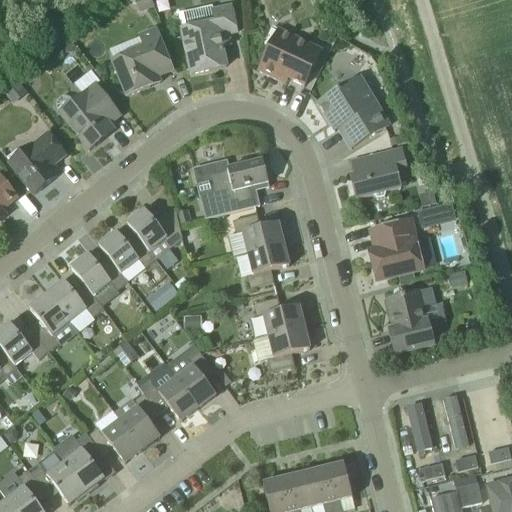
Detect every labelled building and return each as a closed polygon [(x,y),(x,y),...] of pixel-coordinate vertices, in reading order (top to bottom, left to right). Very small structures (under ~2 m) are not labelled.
[(154,8),(151,0),(135,0),(141,13),(154,8)] [(220,38),(237,35),(231,8),(213,12),(212,7),(177,15),(181,32),(182,32),(191,76),(227,69),(220,38)] [(322,53),(279,32),(273,29),(265,45),(271,48),(259,73),(277,82),(280,77),(305,89),(322,53)] [(158,79),(173,73),(156,33),(140,39),(145,50),(113,63),(127,99),(161,85),(158,79)] [(77,51),(70,43),(62,50),(66,54),(72,55),(77,51)] [(18,84),(4,95),(13,106),(27,95),(18,84)] [(368,112),(351,86),(318,106),(335,134),(339,131),(351,151),(390,128),(377,107),(368,112)] [(96,87),(74,105),(71,101),(67,99),(63,99),(57,103),(57,107),(57,112),(60,116),(90,153),(115,134),(109,127),(120,118),(96,87)] [(10,165),(35,197),(56,180),(49,171),(65,158),(49,137),(33,150),(31,149),(10,165)] [(372,174),(351,179),(357,203),(374,198),(377,202),(385,200),(387,195),(401,192),(397,174),(407,172),(402,152),(369,160),(372,174)] [(268,183),(263,161),(228,170),(227,164),(217,167),(216,161),(204,164),(194,167),(198,185),(214,181),(220,205),(253,197),(250,188),(268,183)] [(0,224),(7,219),(2,213),(17,200),(0,177),(0,224)] [(432,193),(418,196),(421,209),(435,206),(432,193)] [(189,212),(177,215),(180,227),(191,224),(189,212)] [(141,244),(157,263),(174,249),(174,250),(183,243),(181,234),(177,220),(168,222),(158,230),(145,213),(141,216),(139,214),(130,221),(132,224),(127,227),(141,244)] [(248,258),(284,249),(285,249),(284,246),(279,226),(261,230),(257,218),(233,224),(236,236),(243,235),(248,258)] [(412,275),(423,273),(423,271),(426,268),(428,264),(428,261),(428,258),(426,254),(424,252),(421,250),(417,249),(416,244),(411,224),(371,234),(376,253),(370,255),(377,284),(412,275)] [(112,266),(122,277),(139,263),(146,272),(157,263),(141,244),(130,252),(117,235),(113,239),(111,236),(102,244),(103,246),(99,249),(112,266)] [(250,292),(274,286),(271,274),(290,269),(284,249),(248,258),(254,278),(247,280),(250,292)] [(129,285),(122,277),(112,266),(102,274),(89,257),(84,261),(83,259),(73,266),(75,268),(71,271),(88,293),(94,299),(111,286),(118,294),(129,285)] [(154,266),(146,272),(156,284),(164,278),(154,266)] [(464,273),(449,276),(452,290),(467,288),(464,273)] [(104,312),(94,299),(88,293),(78,301),(65,284),(58,290),(56,287),(45,296),(69,326),(87,313),(93,321),(104,312)] [(419,294),(411,296),(387,302),(394,331),(389,332),(396,358),(434,348),(428,323),(426,323),(424,312),(437,308),(433,291),(419,294)] [(52,339),(69,326),(45,296),(35,304),(37,306),(30,312),(43,328),(34,336),(49,356),(59,348),(52,339)] [(281,314),(278,301),(254,307),(257,320),(263,318),(269,340),(305,331),(305,329),(304,330),(299,309),(281,314)] [(185,332),(202,331),(201,318),(184,319),(185,332)] [(3,353),(16,369),(33,355),(39,363),(49,356),(34,336),(24,343),(11,327),(6,330),(4,328),(0,331),(0,350),(2,353),(3,353)] [(305,331),(269,340),(274,361),(267,363),(270,375),(295,369),(292,357),(310,353),(305,332),(306,332),(305,331)] [(127,343),(112,354),(120,365),(135,353),(127,343)] [(216,398),(205,383),(215,376),(194,347),(166,368),(199,412),(200,411),(216,398)] [(0,372),(6,379),(17,371),(16,369),(3,353),(2,353),(0,354),(0,372)] [(166,368),(163,364),(135,384),(144,397),(159,417),(169,410),(181,425),(197,412),(198,413),(199,412),(166,368)] [(12,386),(23,378),(17,371),(6,379),(12,386)] [(460,386),(471,431),(482,477),(511,469),(511,426),(500,376),(460,386)] [(482,477),(471,431),(460,386),(425,394),(447,485),(465,481),(482,477)] [(68,389),(62,398),(70,403),(76,394),(68,389)] [(390,406),(412,494),(447,485),(425,394),(395,402),(390,406)] [(160,440),(149,425),(159,417),(144,397),(134,405),(138,411),(121,423),(143,454),(144,453),(144,452),(160,440)] [(88,439),(102,457),(103,459),(114,452),(125,467),(141,454),(142,455),(143,454),(121,423),(103,437),(99,431),(88,439)] [(17,434),(13,428),(3,436),(10,447),(13,445),(17,442),(17,434)] [(65,466),(89,497),(99,489),(98,487),(106,481),(105,480),(104,480),(92,464),(102,457),(88,439),(87,437),(76,444),(83,453),(65,466)] [(44,494),(47,498),(56,491),(68,507),(67,508),(68,509),(76,503),(78,505),(89,497),(65,466),(48,479),(41,470),(32,478),(44,494)] [(344,466),(324,472),(333,511),(342,511),(341,504),(353,501),(344,466)] [(471,506),(472,511),(511,511),(511,469),(482,477),(465,481),(466,485),(467,489),(471,506)] [(333,511),(324,472),(304,476),(312,511),(323,508),(324,511),(333,511)] [(41,511),(34,502),(44,494),(32,478),(29,474),(18,482),(14,476),(0,486),(0,493),(7,503),(13,511),(41,511)] [(306,511),(312,511),(304,476),(284,481),(291,511),(306,511)] [(291,511),(284,481),(263,486),(269,511),(291,511)] [(467,489),(466,485),(465,481),(447,485),(412,494),(416,511),(472,511),(471,506),(467,489)] [(13,511),(7,503),(0,508),(0,511),(13,511)]
